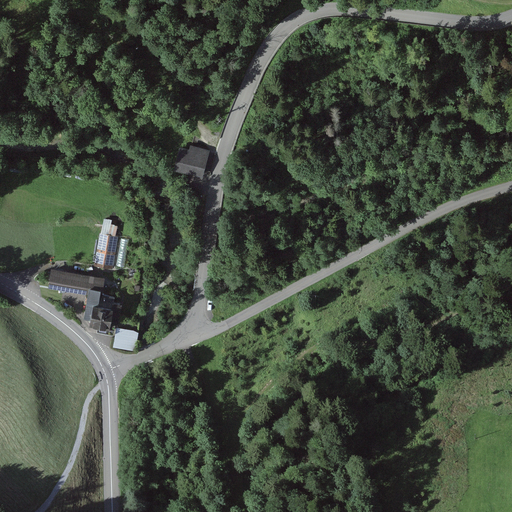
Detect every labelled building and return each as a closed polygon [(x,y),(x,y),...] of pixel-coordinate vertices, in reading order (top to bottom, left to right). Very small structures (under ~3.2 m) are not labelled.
[(174,171),(186,175),(188,175),(189,175),(201,178),(206,163),(192,158),(191,146),(189,150),(180,147),(178,155),(174,171)] [(192,158),(206,163),(209,152),(191,146),(192,158)] [(96,266),(112,269),(118,237),(102,234),(96,266)] [(50,284),(90,292),(91,290),(101,292),(103,279),(52,270),(50,284)] [(91,290),(90,292),(85,318),(90,319),(90,323),(94,327),(110,332),(112,325),(117,324),(120,306),(115,297),(109,298),(100,297),(101,292),(91,290)] [(138,333),(116,329),(113,347),(135,350),(138,333)]
